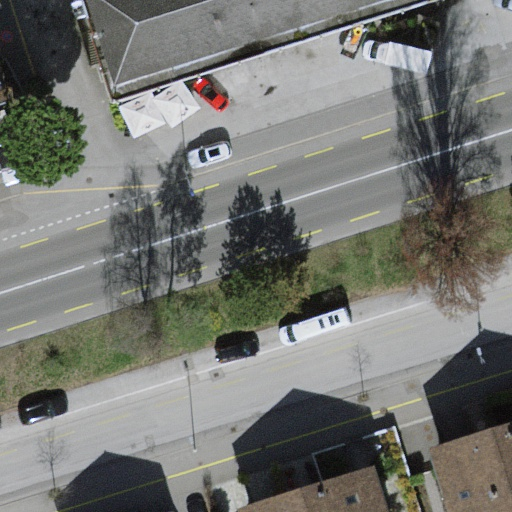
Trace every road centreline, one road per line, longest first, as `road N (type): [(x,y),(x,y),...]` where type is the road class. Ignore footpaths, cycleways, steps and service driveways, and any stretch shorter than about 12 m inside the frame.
road 1 (residential): [(0,487),(511,321)]
road 2 (primary): [(511,128),(0,293)]
